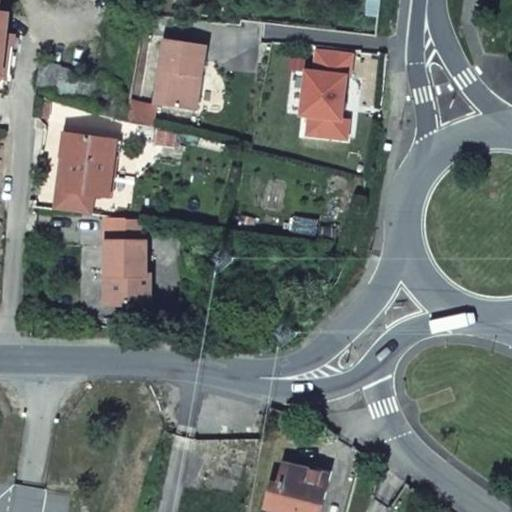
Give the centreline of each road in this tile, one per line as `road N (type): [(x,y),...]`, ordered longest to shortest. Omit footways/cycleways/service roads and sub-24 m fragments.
road 1 (unclassified): [(237,373),(0,360)]
road 2 (unclassified): [(404,246),(336,333),(296,359),(237,373)]
road 3 (unclassified): [(491,511),(409,441),(387,404),(378,366)]
road 4 (tertiary): [(424,0),(416,59),(428,157)]
road 5 (unclassified): [(237,373),(285,387),(346,385),(378,366)]
road 6 (unknown): [(203,367),(170,511)]
road 7 (tertiary): [(509,128),(467,78),(441,0)]
